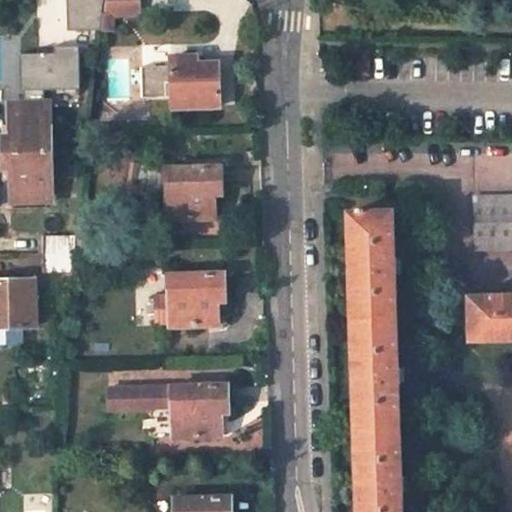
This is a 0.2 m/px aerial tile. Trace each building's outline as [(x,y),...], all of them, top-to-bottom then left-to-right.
[(68,0),(69,28),(100,27),(102,13),(103,0),(68,0)] [(103,0),(102,13),(137,12),(136,0),(103,0)] [(25,102),(42,102),(42,89),(78,89),(77,45),(55,46),(55,52),(20,53),(20,90),(25,90),(25,102)] [(341,72),(363,73),(364,51),(342,50),(341,72)] [(218,106),(218,63),(196,64),(196,57),(171,58),(172,107),(218,106)] [(48,153),(48,101),(42,102),(25,102),(20,102),(8,102),(8,136),(1,136),(1,154),(48,153)] [(10,204),(49,203),(48,153),(1,154),(1,169),(9,169),(10,204)] [(220,166),(165,168),(166,220),(214,220),(213,196),(221,197),(220,166)] [(511,194),(475,194),(475,244),(511,243),(511,194)] [(399,511),(390,213),(348,214),(356,511),(399,511)] [(76,235),(43,236),(43,252),(51,252),(74,252),(76,235)] [(51,252),(52,268),(73,268),(74,252),(51,252)] [(223,273),(168,274),(169,326),(217,325),(217,303),(224,303),(223,273)] [(35,278),(0,278),(0,326),(35,326),(35,278)] [(511,291),(470,291),(469,333),(511,333),(511,291)] [(172,410),(172,439),(221,438),(220,413),(227,413),(226,387),(172,389),(172,399),(172,410)] [(172,399),(172,389),(108,391),(108,413),(152,411),(152,399),(172,399)] [(152,399),(152,411),(172,410),(172,399),(152,399)] [(229,511),(229,495),(174,497),(173,511),(229,511)]
